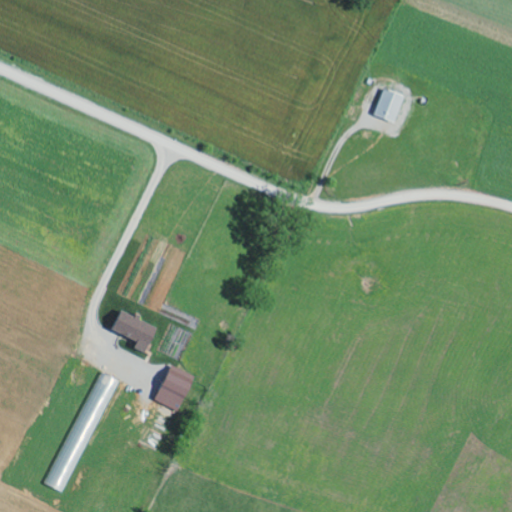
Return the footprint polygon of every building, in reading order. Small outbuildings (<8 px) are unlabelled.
[(407,98),(386,90),(375,117),(397,124),(407,98)] [(360,123),(364,108),(352,105),(348,120),(360,123)] [(161,330),(125,313),(116,332),(141,344),(138,349),(149,355),(161,330)] [(197,379),(174,368),(158,403),(181,414),(197,379)] [(118,380),(100,372),(49,488),(67,496),(118,380)]
